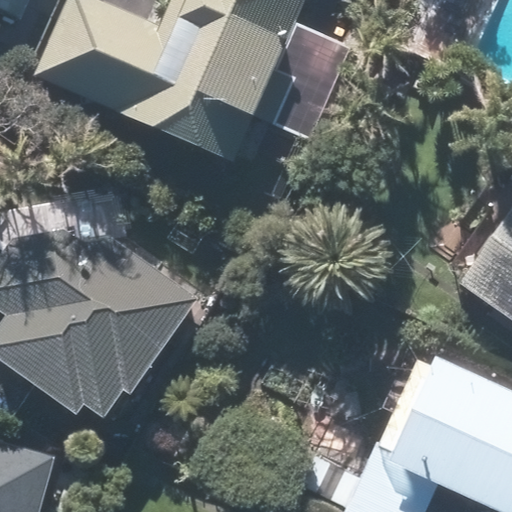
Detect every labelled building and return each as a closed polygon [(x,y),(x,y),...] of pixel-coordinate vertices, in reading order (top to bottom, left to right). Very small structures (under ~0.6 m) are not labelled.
[(67,0),(30,83),(116,121),(115,123),(227,172),(303,2),(298,0),(170,0),(158,29),(91,0),(67,0)] [(511,200),(451,286),(511,328),(511,200)] [(8,240),(0,251),(0,317),(1,319),(0,319),(0,365),(71,417),(78,407),(99,423),(118,394),(124,398),(195,299),(109,238),(79,243),(60,230),(8,240)] [(328,500),(342,506),(339,511),(423,511),(434,488),(489,511),(511,511),(511,394),(428,357),(386,451),(371,444),(355,478),(341,471),(328,500)] [(0,511),(35,511),(51,460),(0,445),(0,511)]
